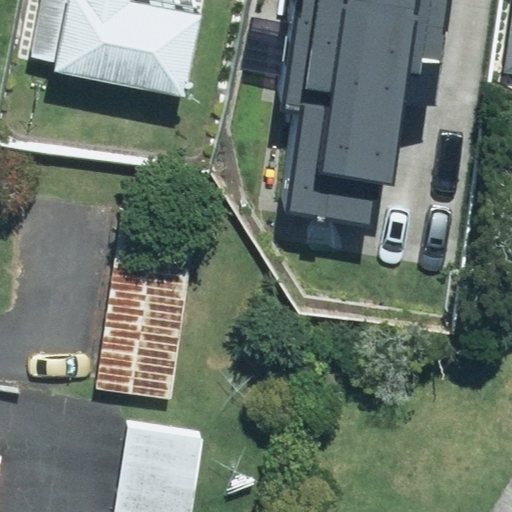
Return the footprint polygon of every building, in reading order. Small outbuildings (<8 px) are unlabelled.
[(28,0),(21,45),(196,75),(208,0),(28,0)] [(308,86),(295,191),(368,200),(376,138),(395,141),(407,48),(439,53),(446,0),(297,0),(287,83),(308,86)] [(195,213),(124,204),(103,381),(174,389),(195,213)] [(198,511),(208,417),(130,409),(119,511),(198,511)] [(0,497),(10,417),(0,415),(0,497)]
